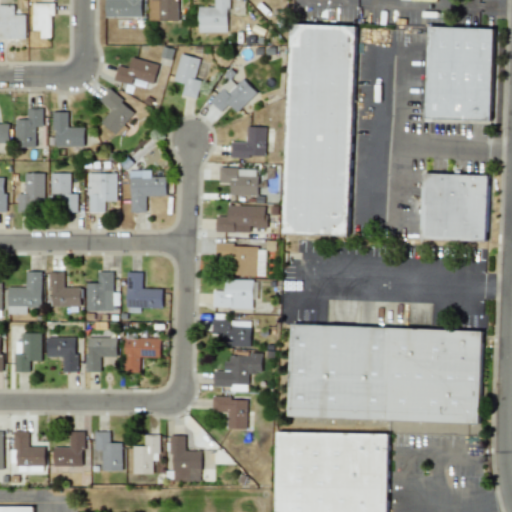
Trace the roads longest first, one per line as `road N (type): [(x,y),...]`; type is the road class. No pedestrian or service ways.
road 1 (residential): [(0,404),(182,404),(192,142)]
road 2 (residential): [(0,244),(188,244)]
road 3 (residential): [(511,488),(511,335)]
